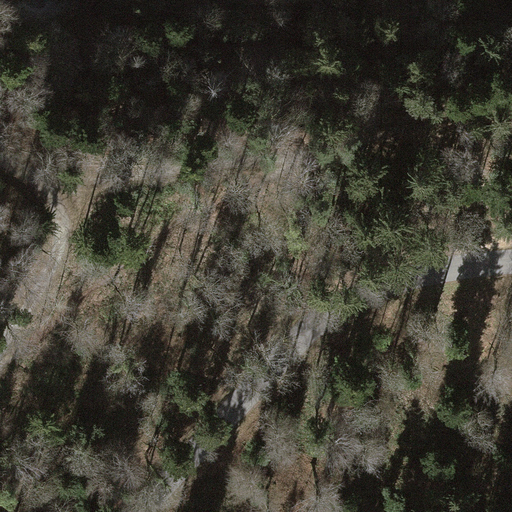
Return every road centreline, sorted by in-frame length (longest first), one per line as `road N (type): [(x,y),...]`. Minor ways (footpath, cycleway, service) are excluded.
road 1 (tertiary): [(511,257),(472,258),(393,282),(326,332),(135,511)]
road 2 (track): [(13,340),(63,250),(70,210),(52,185),(0,168)]
